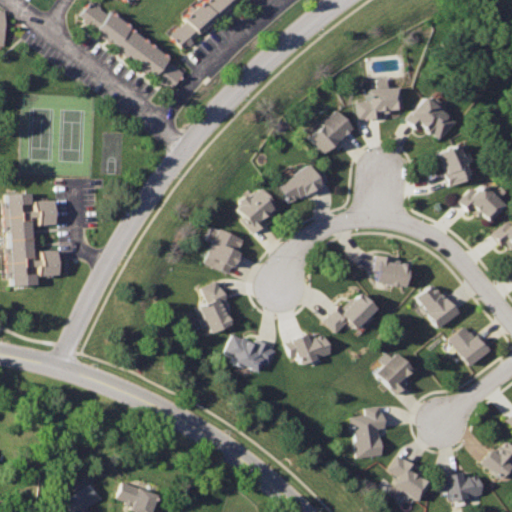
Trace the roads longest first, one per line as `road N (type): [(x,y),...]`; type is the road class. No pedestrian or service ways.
road 1 (residential): [(66,366),(112,261),(190,145),(342,0)]
road 2 (residential): [(511,315),(445,240),(381,217),(308,236),(290,257),(283,285)]
road 3 (residential): [(66,366),(226,446),(299,511)]
road 4 (residential): [(19,0),(107,66),(190,145)]
